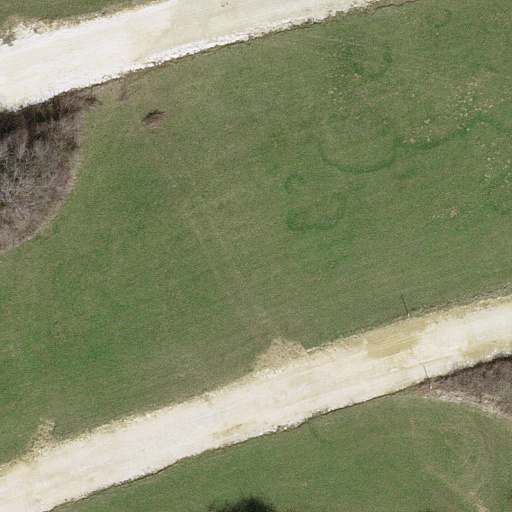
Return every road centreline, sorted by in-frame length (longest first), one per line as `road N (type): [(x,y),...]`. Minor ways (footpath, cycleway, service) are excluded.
road 1 (track): [(511,331),(85,462),(0,498)]
road 2 (track): [(0,84),(282,0)]
